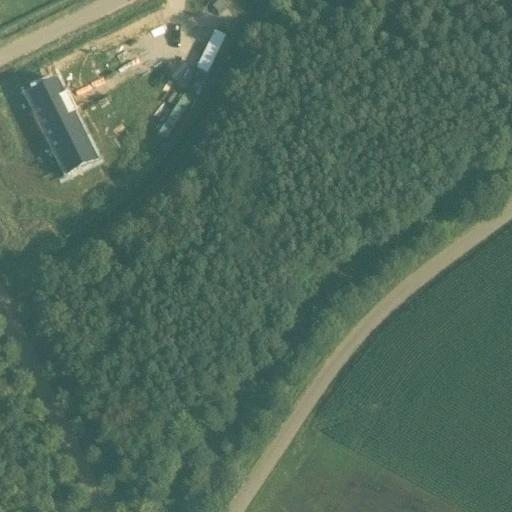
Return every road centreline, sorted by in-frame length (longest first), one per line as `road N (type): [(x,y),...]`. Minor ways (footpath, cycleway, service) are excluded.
road 1 (unclassified): [(235,511),(353,329),(511,206)]
road 2 (residential): [(98,511),(0,308)]
road 3 (residential): [(0,59),(121,0)]
